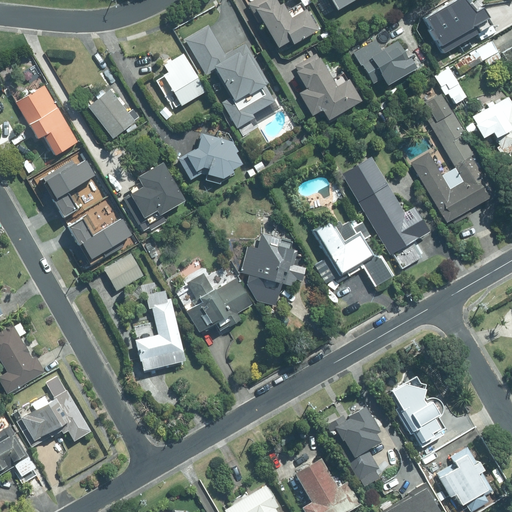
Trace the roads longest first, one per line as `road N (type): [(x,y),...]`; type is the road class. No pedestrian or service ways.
road 1 (residential): [(440,302),(152,467)]
road 2 (residential): [(0,197),(152,467)]
road 3 (residential): [(155,0),(81,20),(0,13)]
road 4 (residential): [(511,427),(440,302)]
